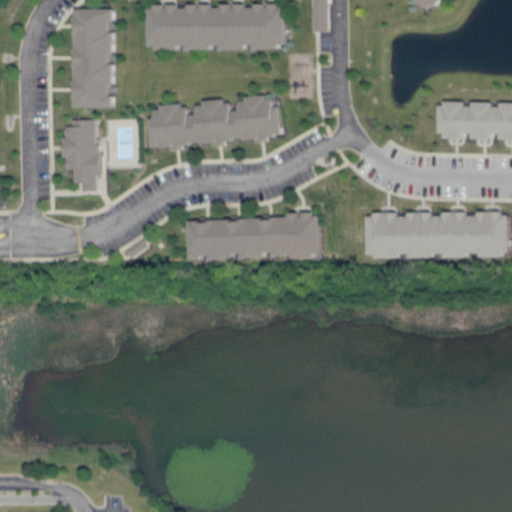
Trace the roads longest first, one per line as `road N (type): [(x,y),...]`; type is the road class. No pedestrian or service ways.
road 1 (residential): [(352,134),(276,177),(190,184),(109,231),(69,240)]
road 2 (residential): [(338,0),(338,86),(344,121),(362,148),(413,168),(511,172)]
road 3 (residential): [(30,212),(26,49),(37,15),(53,0)]
